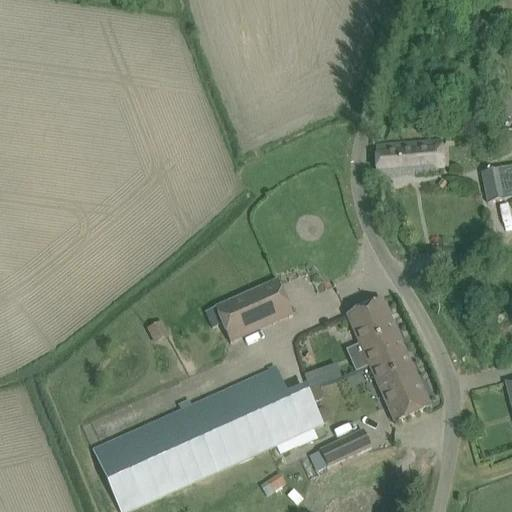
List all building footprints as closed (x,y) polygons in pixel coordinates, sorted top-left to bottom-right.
[(396,146),(376,147),(376,180),(379,180),(414,178),(414,173),(444,170),(442,143),(396,146)] [(511,168),(481,174),(486,205),(511,200),(511,168)] [(293,317),(276,281),(214,310),(231,346),(293,317)] [(370,367),(404,351),(382,301),(347,317),(370,367)] [(169,338),(161,323),(146,330),(154,346),(169,338)] [(404,351),(370,367),(395,425),(431,410),(404,351)] [(336,366),(304,377),(309,391),(341,380),(336,366)] [(119,511),(133,511),(146,506),(304,435),(323,427),(305,387),(287,396),(275,370),(270,372),(271,374),(117,443),(94,453),(119,511)] [(318,473),(352,458),(344,441),(310,457),(318,473)] [(279,475),(260,488),(268,499),(287,486),(279,475)]
